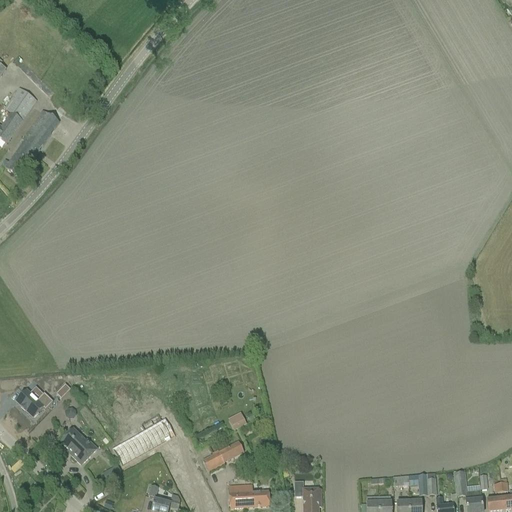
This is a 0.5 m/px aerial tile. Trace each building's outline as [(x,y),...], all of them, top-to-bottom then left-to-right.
[(0,142),(6,146),(36,103),(19,91),(4,111),(10,115),(0,129),(0,128),(0,142)] [(4,171),(19,181),(59,125),(42,113),(22,142),(24,143),(4,171)] [(153,383),(153,394),(173,395),(173,383),(153,383)] [(105,385),(89,402),(100,412),(115,395),(105,385)] [(65,397),(70,392),(65,387),(60,392),(65,397)] [(28,394),(16,405),(33,422),(34,421),(35,422),(39,418),(38,417),(44,411),(46,414),(54,406),(45,397),(38,404),(28,394)] [(153,394),(152,403),(172,404),(173,395),(153,394)] [(115,395),(100,412),(105,417),(108,413),(113,418),(126,405),(115,395)] [(152,403),(152,418),(172,413),(172,404),(152,403)] [(126,405),(113,418),(124,428),(136,415),(126,405)] [(172,413),(152,418),(159,430),(176,421),(172,413)] [(227,420),(233,433),(246,426),(240,414),(227,420)] [(176,421),(159,430),(163,440),(181,430),(176,421)] [(66,454),(70,458),(81,468),(97,451),(87,442),(86,443),(73,431),(60,444),(68,452),(66,454)] [(116,439),(114,441),(116,446),(121,444),(126,454),(144,445),(138,434),(126,441),(123,435),(116,439)] [(259,442),(263,454),(271,451),(267,439),(259,442)] [(144,445),(126,454),(130,463),(126,466),(130,473),(139,468),(136,462),(149,456),(144,445)] [(223,464),(243,454),(238,445),(218,455),(217,453),(212,456),(213,458),(202,464),(207,474),(224,466),(223,464)] [(165,492),(174,488),(159,462),(150,466),(165,492)] [(464,474),(453,475),(455,494),(456,499),(464,498),(465,508),(465,511),(481,511),(481,506),(480,492),(466,494),(466,490),(464,474)] [(407,479),(408,488),(408,484),(418,483),(419,499),(428,498),(427,482),(426,478),(414,478),(407,479)] [(478,479),(479,488),(480,492),(487,491),(485,478),(478,479)] [(393,489),(408,488),(407,479),(392,480),(393,489)] [(435,482),(427,482),(428,498),(436,498),(435,482)] [(317,511),(318,503),(321,503),(321,493),(320,492),(303,492),(303,484),(293,484),(294,500),(302,500),(303,511),(302,511),(317,511)] [(103,491),(106,496),(111,493),(108,488),(103,491)] [(228,490),(229,511),(269,509),(268,495),(252,496),(252,488),(228,490)] [(148,498),(155,500),(157,490),(151,489),(148,498)] [(390,499),(378,500),(378,511),(390,511),(391,505),(390,505),(390,499)] [(511,511),(511,499),(501,501),(502,511),(511,511)] [(378,511),(378,500),(365,500),(366,507),(365,511),(378,511)] [(415,505),(408,505),(408,511),(421,511),(421,504),(421,500),(415,501),(415,505)] [(436,509),(436,511),(452,511),(452,507),(442,508),(441,500),(435,500),(436,509)] [(502,511),(501,501),(486,503),(486,511),(502,511)] [(151,511),(168,511),(169,510),(176,511),(177,511),(179,505),(170,502),(169,506),(154,502),(151,511)] [(106,503),(103,509),(110,511),(112,505),(106,503)]
